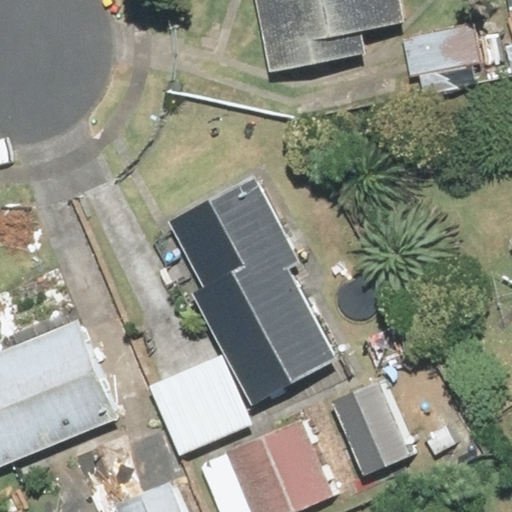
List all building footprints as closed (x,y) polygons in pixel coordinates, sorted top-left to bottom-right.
[(417,0),(265,0),(278,64),(376,45),(373,26),(421,17),(417,0)] [(480,20),(402,36),(415,98),(493,81),(480,20)] [(217,279),(204,286),(269,402),(354,355),(301,260),(315,253),(269,171),(183,218),(217,279)] [(0,351),(0,465),(130,414),(91,316),(0,351)] [(250,420),(218,352),(161,380),(186,445),(250,420)] [(203,457),(224,511),(285,511),(377,476),(347,399),(203,457)] [(151,430),(65,459),(83,511),(203,511),(189,468),(166,476),(151,430)]
